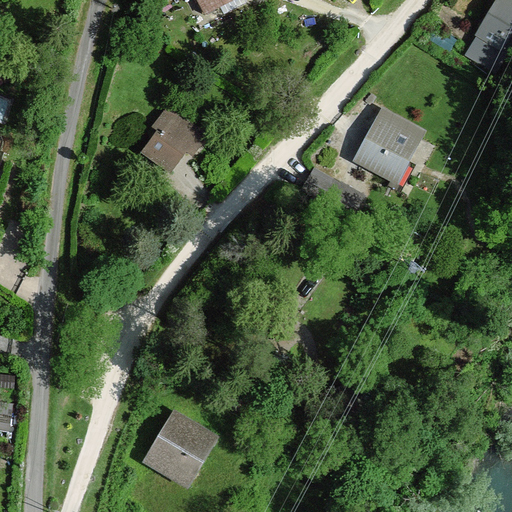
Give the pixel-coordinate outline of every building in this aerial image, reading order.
[(238,0),(201,0),(209,16),(238,0)] [(511,3),(506,0),(505,0),(485,36),(503,47),(511,31),(511,3)] [(172,171),(188,150),(199,135),(172,115),(170,115),(160,130),(166,134),(152,155),(152,156),(172,171)] [(390,122),(366,162),(394,180),(419,139),(390,122)] [(199,135),(188,150),(196,157),(208,141),(199,135)] [(355,197),(340,188),(336,194),(330,190),(316,180),(308,192),(344,214),(355,197)] [(336,194),(340,188),(334,184),(330,190),(336,194)] [(324,400),(328,414),(345,410),(348,420),(379,412),(379,411),(372,387),(372,386),(324,398),(324,400)] [(345,410),(328,414),(330,424),(348,420),(345,410)] [(216,438),(178,419),(154,464),(191,484),(216,438)]
